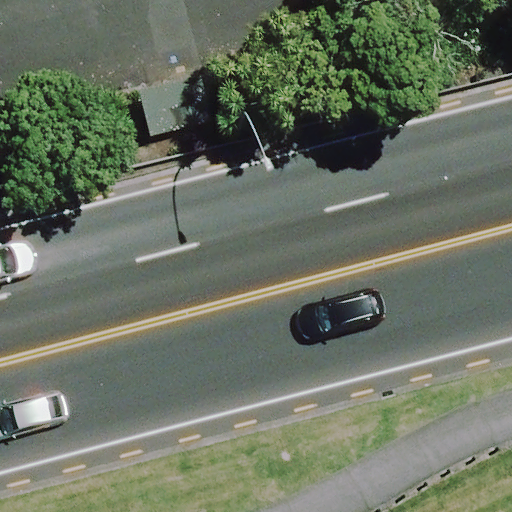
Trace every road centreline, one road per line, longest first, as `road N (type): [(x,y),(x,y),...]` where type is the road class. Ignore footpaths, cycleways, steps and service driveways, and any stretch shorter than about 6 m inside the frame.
road 1 (trunk): [(0,360),(511,225)]
road 2 (residential): [(210,0),(0,53)]
